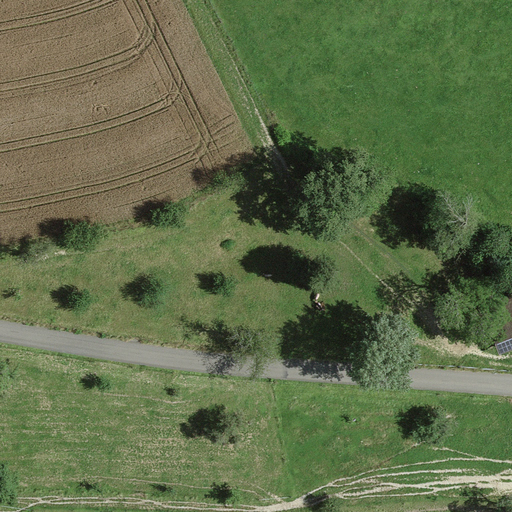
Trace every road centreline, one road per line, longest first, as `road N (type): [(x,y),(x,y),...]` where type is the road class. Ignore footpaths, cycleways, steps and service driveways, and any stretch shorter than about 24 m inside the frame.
road 1 (unclassified): [(511,390),(217,366),(0,336)]
road 2 (track): [(197,0),(297,197),(448,355),(511,359)]
